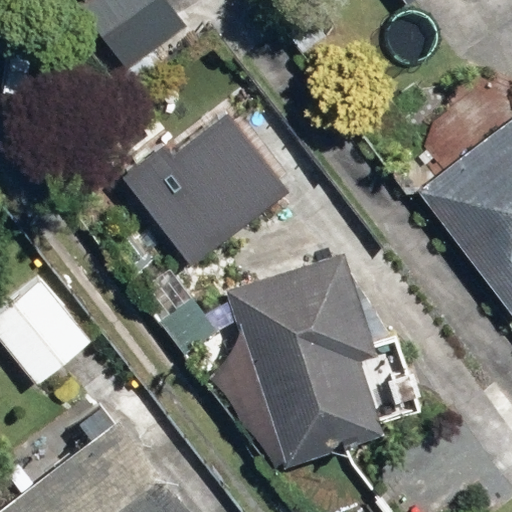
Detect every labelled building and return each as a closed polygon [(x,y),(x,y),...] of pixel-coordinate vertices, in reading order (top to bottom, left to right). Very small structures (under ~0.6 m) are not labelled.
[(77,0),(127,63),(188,16),(174,0),(77,0)] [(143,115),(203,194),(287,131),(225,51),(143,115)] [(511,113),(420,185),(511,305),(511,113)] [(273,181),(283,190),(296,189),(305,178),(304,164),(293,156),(280,157),(272,167),(273,181)] [(227,284),(284,461),(385,428),(361,352),(378,347),(345,246),(227,284)] [(0,311),(0,334),(36,379),(90,334),(43,276),(0,311)] [(160,316),(184,349),(214,328),(191,295),(160,316)] [(382,391),(391,393),(398,386),(400,377),(394,369),(383,368),(376,375),(376,384),(382,391)] [(198,511),(122,410),(0,502),(0,511),(198,511)]
